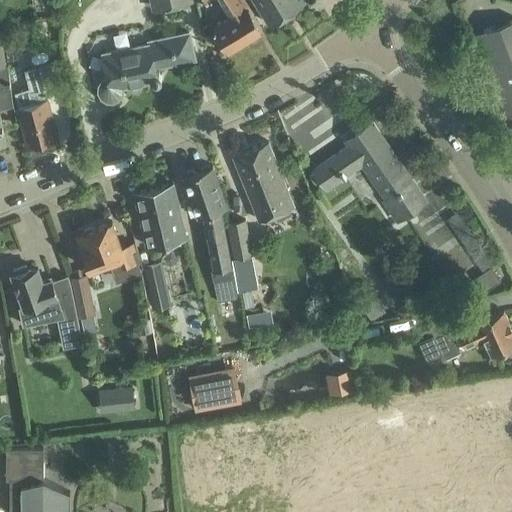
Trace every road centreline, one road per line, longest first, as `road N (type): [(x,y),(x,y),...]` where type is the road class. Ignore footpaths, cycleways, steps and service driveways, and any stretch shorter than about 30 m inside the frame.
road 1 (tertiary): [(0,200),(241,106),(366,29)]
road 2 (residential): [(511,238),(366,29)]
